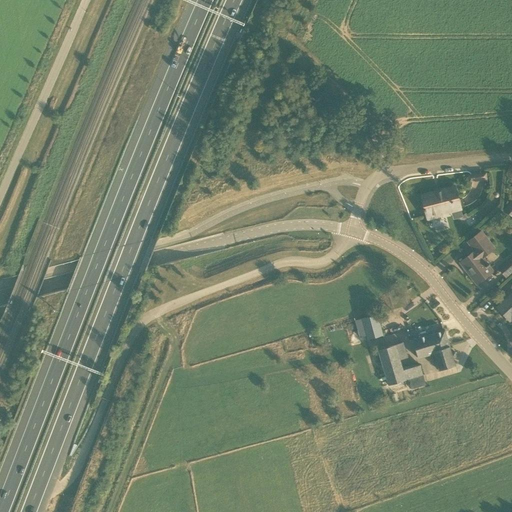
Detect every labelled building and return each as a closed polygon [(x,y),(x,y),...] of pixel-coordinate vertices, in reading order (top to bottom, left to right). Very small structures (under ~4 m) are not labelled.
[(425,211),(427,215),(427,217),(460,209),(460,208),(461,208),(460,208),(464,207),(462,198),(458,199),(455,186),(433,192),(434,196),(422,199),(425,208),(423,209),(424,211),(425,211)] [(494,249),(481,232),(468,241),(475,250),(460,262),(477,284),(493,271),(482,258),(494,249)] [(506,276),(511,270),(511,257),(499,269),(506,276)] [(511,293),(497,308),(509,321),(511,319),(511,293)] [(368,339),(383,335),(377,314),(362,318),(368,339)] [(450,346),(445,330),(413,339),(416,350),(428,346),(432,345),(434,351),(450,346)] [(389,385),(423,375),(419,363),(402,368),(400,359),(407,357),(403,342),(378,350),(389,385)] [(434,351),(432,345),(428,346),(416,350),(418,358),(434,354),(439,370),(455,365),(453,358),(456,357),(455,352),(452,353),(450,346),(434,351)]
